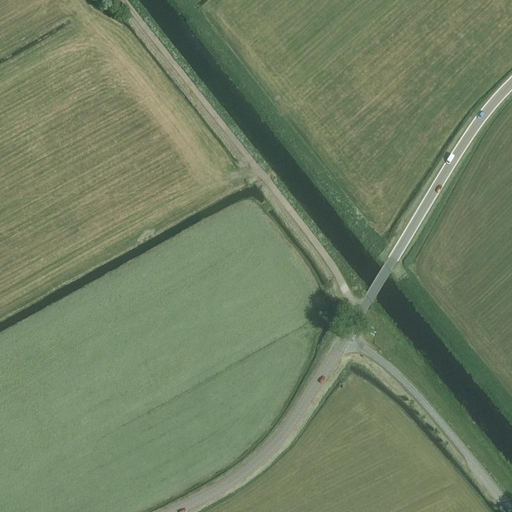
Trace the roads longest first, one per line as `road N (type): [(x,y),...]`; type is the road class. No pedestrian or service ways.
road 1 (unclassified): [(358,314),(315,241),(123,0)]
road 2 (tertiary): [(358,314),(483,114),(511,83)]
road 3 (tertiary): [(178,511),(267,454),(346,343)]
road 4 (unclassified): [(511,500),(402,379),(346,343)]
